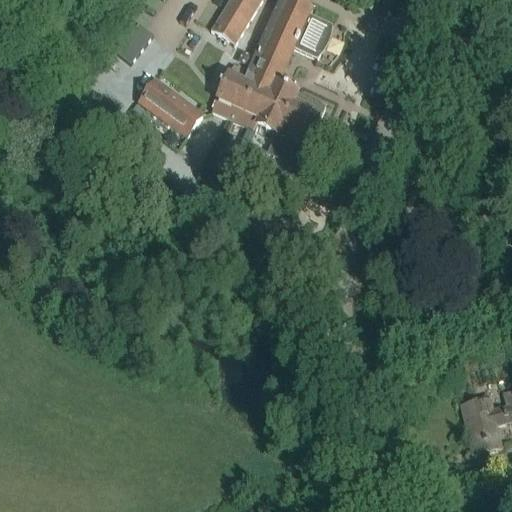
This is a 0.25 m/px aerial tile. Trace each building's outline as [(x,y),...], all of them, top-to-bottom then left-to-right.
[(255,0),(232,0),(211,35),(235,50),(263,5),(255,0)] [(325,111),(277,89),(294,53),(318,65),(333,32),(309,20),(312,13),(284,0),(276,16),(248,77),(233,70),(212,117),(256,136),(258,130),(265,133),(269,135),(288,144),(286,149),(293,152),(295,147),(307,152),(314,135),(320,137),(323,130),(318,128),(325,111)] [(153,40),(139,28),(116,57),(131,69),(153,40)] [(203,120),(154,85),(139,106),(187,141),(203,120)] [(502,453),(496,430),(511,426),(511,396),(504,398),(508,412),(493,415),(491,404),(461,411),(472,460),(502,453)]
